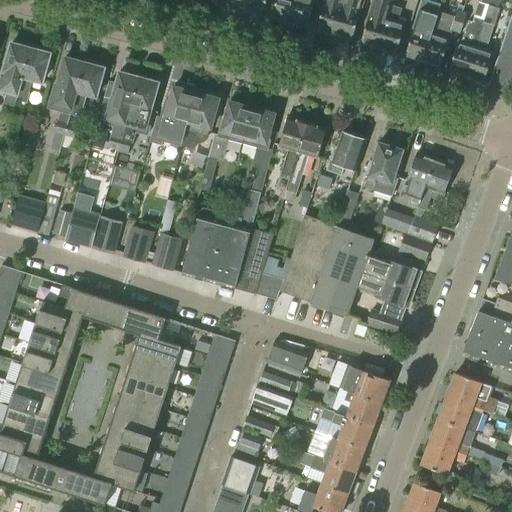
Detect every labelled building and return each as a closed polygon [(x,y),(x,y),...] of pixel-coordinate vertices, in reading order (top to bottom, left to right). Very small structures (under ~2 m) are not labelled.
[(227,0),(226,6),(238,9),(240,8),(244,9),(246,0),(227,0)] [(246,0),(244,9),(249,10),(251,13),(262,15),(265,0),(246,0)] [(294,0),(275,0),(271,18),(282,21),(285,19),(289,20),(294,0)] [(295,24),(307,27),(314,0),(294,0),(289,20),(294,22),(295,24)] [(333,33),(343,0),(323,0),(315,30),(327,33),(329,32),(333,33)] [(362,0),(343,0),(333,33),(338,35),(339,37),(351,40),(362,0)] [(378,46),(391,5),(392,2),(385,0),(372,0),(359,43),(371,46),(374,45),(378,46)] [(436,18),(438,11),(440,5),(425,0),(421,0),(403,57),(415,60),(418,59),(422,60),(436,18)] [(474,16),(484,19),(489,5),(479,2),(474,16)] [(401,8),(391,5),(378,46),(382,48),(384,50),(395,54),(406,19),(399,16),(401,8)] [(498,7),(489,5),(484,19),(483,22),(492,25),(498,7)] [(439,68),(451,30),(459,33),(466,12),(456,9),(454,16),(438,11),(436,18),(422,60),(426,62),(427,64),(439,68)] [(511,9),(488,84),(489,84),(490,80),(492,81),(492,80),(503,85),(511,63),(511,9)] [(462,73),(466,75),(482,25),(467,20),(461,41),(457,40),(447,71),(459,75),(462,73)] [(483,22),(482,25),(466,75),(470,76),(471,79),(483,82),(493,51),(486,48),(493,25),(492,25),(483,22)] [(1,73),(0,75),(0,86),(7,89),(5,95),(3,103),(4,103),(14,106),(16,100),(17,98),(31,45),(21,42),(20,45),(11,43),(3,71),(11,73),(10,76),(1,73)] [(17,98),(16,100),(27,103),(30,93),(28,92),(32,78),(42,81),(49,53),(40,50),(41,47),(31,45),(17,98)] [(70,113),(85,59),(75,57),(74,60),(65,57),(57,84),(54,84),(48,107),(60,110),(58,118),(68,121),(70,113)] [(95,62),(85,59),(70,113),(81,115),(87,94),(96,96),(103,67),(94,65),(95,62)] [(108,80),(98,121),(114,125),(124,128),(139,74),(129,71),(128,74),(119,72),(116,82),(108,80)] [(139,74),(124,128),(134,130),(147,134),(154,111),(150,110),(157,82),(148,79),(149,76),(139,74)] [(156,118),(150,140),(160,143),(161,140),(180,145),(181,144),(185,129),(196,89),(184,86),(183,89),(173,86),(169,101),(165,100),(160,119),(156,118)] [(185,129),(181,144),(194,147),(195,141),(199,142),(202,141),(205,139),(207,137),(208,136),(210,127),(218,98),(208,96),(208,93),(196,89),(185,129)] [(215,133),(208,157),(217,160),(222,161),(228,139),(241,143),(252,104),(240,101),(239,104),(229,101),(225,115),(222,115),(217,134),(215,133)] [(4,103),(0,118),(10,121),(14,106),(4,103)] [(204,280),(233,287),(250,227),(251,228),(272,150),(267,148),(273,128),(270,128),(274,113),(263,111),(264,108),(252,104),(241,143),(256,147),(251,169),(256,170),(251,190),(248,189),(241,213),(238,214),(238,216),(223,213),(221,220),(204,280)] [(10,121),(4,144),(13,147),(23,109),(14,106),(10,121)] [(297,119),(287,116),(278,145),(288,148),(280,172),(276,187),(286,190),(307,119),(298,116),(297,119)] [(64,136),(68,121),(58,118),(54,133),(64,136)] [(317,157),(326,128),(316,125),(317,122),(307,119),(286,190),(295,193),(307,154),(317,157)] [(68,121),(64,136),(74,139),(78,123),(68,121)] [(114,125),(108,148),(118,150),(124,128),(114,125)] [(124,128),(118,150),(128,153),(134,130),(124,128)] [(353,135),(342,131),(337,146),(334,145),(326,170),(341,175),(344,166),(355,169),(365,139),(361,138),(361,136),(355,133),(353,135)] [(390,145),(378,142),(373,161),(369,160),(361,190),(372,193),(373,190),(392,195),(399,175),(395,174),(402,148),(399,147),(400,146),(390,143),(390,145)] [(410,200),(409,203),(417,206),(435,159),(416,152),(400,196),(410,200)] [(208,191),(217,160),(208,157),(199,188),(208,191)] [(435,159),(417,206),(425,209),(430,197),(440,201),(453,165),(435,159)] [(44,205),(42,212),(36,231),(49,235),(66,173),(55,170),(45,203),(44,205)] [(315,186),(328,191),(332,179),(319,175),(315,186)] [(304,185),(298,205),(307,207),(313,188),(304,185)] [(359,193),(347,189),(334,225),(336,226),(346,229),(359,193)] [(31,199),(23,230),(36,233),(36,231),(42,212),(44,205),(45,203),(31,199)] [(203,207),(198,210),(181,273),(204,280),(221,220),(219,219),(221,212),(203,207)] [(408,232),(413,217),(387,208),(381,223),(408,232)] [(71,213),(59,209),(53,232),(65,236),(71,213)] [(83,222),(77,242),(90,246),(95,226),(98,215),(86,211),(83,222)] [(122,221),(101,215),(92,246),(113,252),(122,221)] [(279,291),(310,301),(336,226),(334,225),(304,215),(279,291)] [(413,217),(408,232),(431,241),(437,224),(414,215),(413,217)] [(123,255),(144,261),(153,230),(132,224),(123,255)] [(336,226),(310,301),(347,315),(356,289),(363,270),(369,252),(374,239),(346,229),(336,226)] [(255,293),(257,287),(272,234),(251,228),(250,227),(233,287),(255,293)] [(161,232),(152,264),(172,269),(181,238),(161,232)] [(404,233),(398,250),(425,260),(431,243),(404,233)] [(511,244),(499,278),(511,282),(511,302),(496,297),(490,315),(511,322),(511,244)] [(418,269),(369,252),(363,270),(414,289),(418,277),(416,276),(418,269)] [(383,299),(379,311),(401,318),(407,300),(410,300),(414,289),(363,270),(356,289),(373,296),(383,299)] [(257,287),(255,293),(276,299),(279,290),(279,291),(283,279),(261,272),(257,287)] [(13,283),(0,278),(0,286),(10,290),(13,283)] [(55,306),(82,315),(111,324),(118,302),(62,284),(55,304),(55,306)] [(0,286),(0,296),(7,299),(10,290),(0,286)] [(76,335),(82,315),(55,306),(55,304),(42,300),(35,322),(76,335)] [(118,302),(111,324),(140,334),(158,340),(159,338),(165,317),(125,304),(118,302)] [(398,334),(402,319),(401,318),(379,311),(371,309),(366,324),(398,334)] [(511,322),(490,315),(477,310),(463,350),(511,367),(511,322)] [(69,355),(76,335),(35,322),(28,342),(69,355)] [(363,336),(366,326),(357,323),(354,333),(363,336)] [(140,334),(133,353),(174,366),(181,345),(159,338),(158,340),(140,334)] [(204,353),(207,344),(197,341),(194,350),(204,353)] [(300,374),(308,353),(274,341),(266,361),(300,374)] [(69,355),(28,342),(22,362),(63,375),(69,355)] [(227,361),(230,353),(215,348),(212,356),(227,361)] [(127,374),(167,387),(174,366),(133,353),(127,374)] [(225,369),(227,361),(212,356),(209,364),(225,369)] [(386,388),(389,379),(337,360),(329,383),(347,390),(383,403),(389,389),(386,388)] [(63,375),(22,362),(15,383),(56,396),(63,375)] [(288,392),(292,382),(262,371),(259,382),(288,392)] [(455,372),(446,395),(485,409),(494,413),(499,401),(487,397),(491,386),(480,382),(480,381),(455,372)] [(120,394),(160,407),(167,387),(127,374),(120,394)] [(56,396),(15,383),(8,404),(49,417),(56,396)] [(251,401),(286,414),(292,396),(258,383),(251,401)] [(214,402),(217,394),(201,389),(199,397),(214,402)] [(346,415),(372,425),(375,417),(378,418),(383,403),(347,390),(343,399),(351,402),(346,415)] [(120,394),(113,415),(154,428),(160,407),(120,394)] [(485,409),(446,395),(438,418),(463,427),(477,432),(485,409)] [(211,410),(214,402),(199,397),(196,405),(211,410)] [(49,417),(8,404),(2,425),(43,438),(49,417)] [(342,425),(337,438),(367,448),(372,434),(369,433),(372,425),(346,415),(323,407),(320,416),(342,425)] [(147,449),(154,428),(113,415),(107,436),(147,449)] [(269,436),(274,425),(247,415),(242,426),(269,436)] [(432,433),(429,441),(466,454),(469,446),(474,431),(463,427),(438,418),(432,433)] [(0,430),(0,445),(9,448),(36,457),(43,438),(2,425),(0,430)] [(201,443),(203,435),(188,430),(185,438),(201,443)] [(256,455),(263,438),(244,431),(237,448),(256,455)] [(140,469),(147,449),(107,436),(100,456),(140,469)] [(323,458),(355,470),(358,462),(361,463),(367,448),(337,438),(332,436),(323,458)] [(198,451),(201,443),(185,438),(183,446),(198,451)] [(466,454),(429,441),(421,464),(446,473),(451,458),(463,462),(466,454)] [(0,465),(3,467),(9,448),(0,445),(0,465)] [(13,472),(13,474),(58,489),(65,466),(36,457),(9,448),(3,467),(15,471),(15,473),(13,472)] [(321,483),(350,493),(355,479),(352,478),(355,470),(323,458),(314,455),(310,467),(325,472),(321,483)] [(100,456),(94,476),(93,477),(111,483),(133,491),(140,469),(100,456)] [(250,494),(259,466),(230,456),(221,484),(250,494)] [(65,466),(58,489),(105,504),(111,483),(93,477),(94,476),(71,468),(65,466)] [(172,479),(188,484),(190,476),(175,471),(172,479)] [(169,488),(185,493),(188,484),(172,479),(169,488)] [(414,482),(405,505),(424,511),(444,511),(446,510),(435,506),(441,492),(414,482)] [(311,511),(314,506),(328,511),(339,511),(342,507),(345,508),(350,493),(321,483),(317,494),(305,489),(297,510),(302,511),(311,511)] [(217,500),(212,511),(239,511),(241,508),(217,500)] [(152,501),(148,511),(157,511),(161,504),(152,501)]
